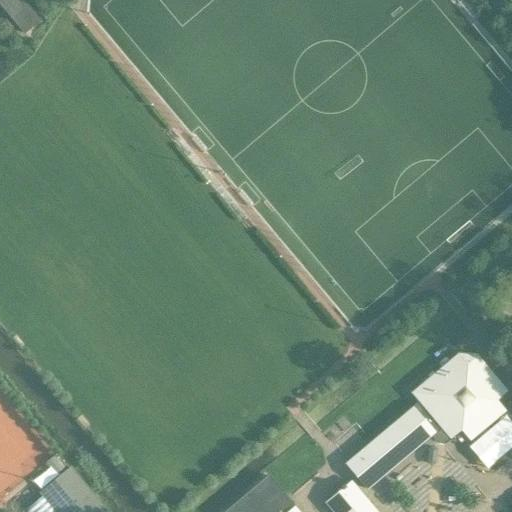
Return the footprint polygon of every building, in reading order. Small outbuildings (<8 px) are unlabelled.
[(0,0),(0,4),(24,33),(39,21),(23,1),(23,0),(0,0)] [(418,401),(345,463),(367,489),(440,427),(449,438),(460,429),(469,440),(503,410),(494,400),(505,390),(476,355),(475,354),(455,354),(410,392),(418,401)] [(68,470),(38,494),(53,511),(108,511),(71,467),(69,468),(68,470)] [(268,475),(224,511),(298,511),(294,506),(289,500),(268,475)] [(325,502),(332,511),(376,511),(350,481),(325,502)]
